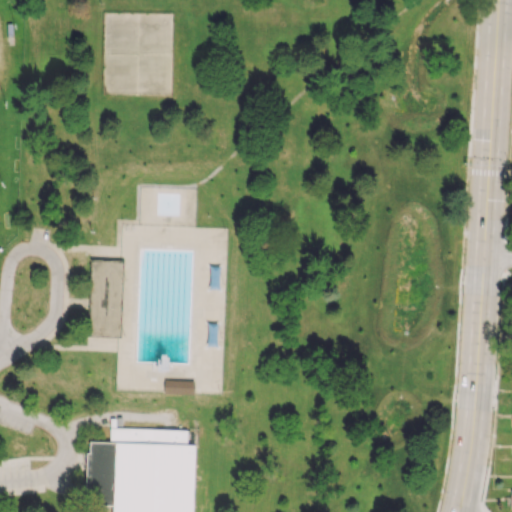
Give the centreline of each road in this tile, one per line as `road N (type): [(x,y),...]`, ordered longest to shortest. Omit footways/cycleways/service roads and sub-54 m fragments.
road 1 (secondary): [(499,0),(473,431),(459,511)]
road 2 (residential): [(0,350),(8,270),(29,248),(46,252),(57,270),(54,316),(34,338)]
